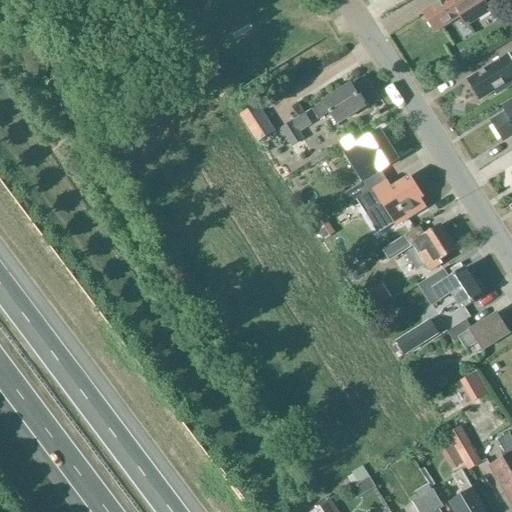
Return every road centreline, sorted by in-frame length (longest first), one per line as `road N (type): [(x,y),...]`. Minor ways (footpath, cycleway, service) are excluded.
road 1 (unclassified): [(511,264),(347,0)]
road 2 (motorway): [(171,511),(0,281)]
road 3 (motorway): [(0,365),(110,511)]
